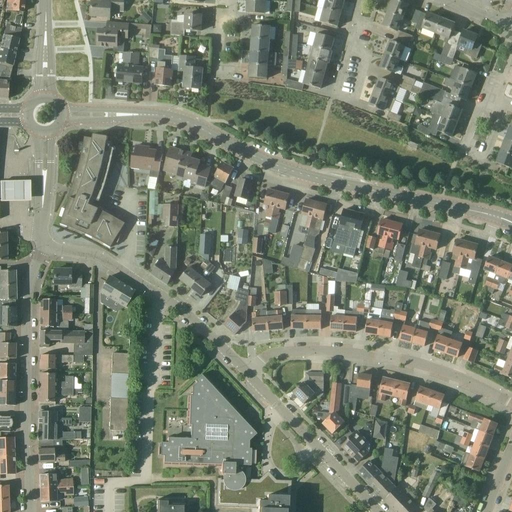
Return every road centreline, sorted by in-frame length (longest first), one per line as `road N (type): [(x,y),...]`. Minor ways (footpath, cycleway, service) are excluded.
road 1 (tertiary): [(511,221),(297,173),(173,116),(61,114)]
road 2 (residential): [(511,405),(445,371),(384,355),(290,348),(265,352),(242,370)]
road 3 (residential): [(30,511),(31,281),(47,244)]
road 4 (residential): [(242,370),(202,328),(105,261),(47,244)]
road 5 (residential): [(379,511),(242,370)]
